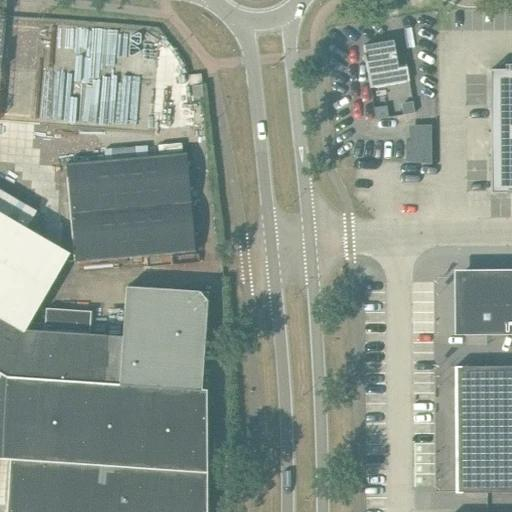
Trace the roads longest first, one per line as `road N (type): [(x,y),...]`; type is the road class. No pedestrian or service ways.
road 1 (unclassified): [(403,232),(401,511)]
road 2 (tertiary): [(322,511),(311,233)]
road 3 (tertiary): [(270,238),(288,511)]
road 4 (unclassified): [(446,232),(448,40),(511,39)]
road 5 (tertiary): [(238,18),(252,62),(270,238)]
road 6 (tertiary): [(311,233),(289,11)]
